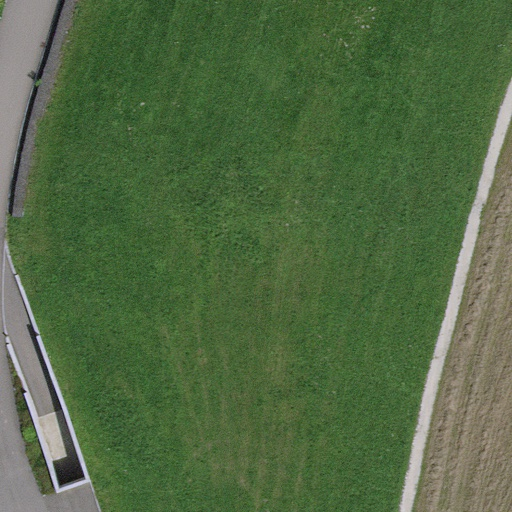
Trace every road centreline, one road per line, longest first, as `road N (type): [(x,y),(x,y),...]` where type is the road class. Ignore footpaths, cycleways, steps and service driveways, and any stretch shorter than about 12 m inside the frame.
road 1 (track): [(511,96),(440,348),(406,511)]
road 2 (residential): [(35,0),(0,122)]
